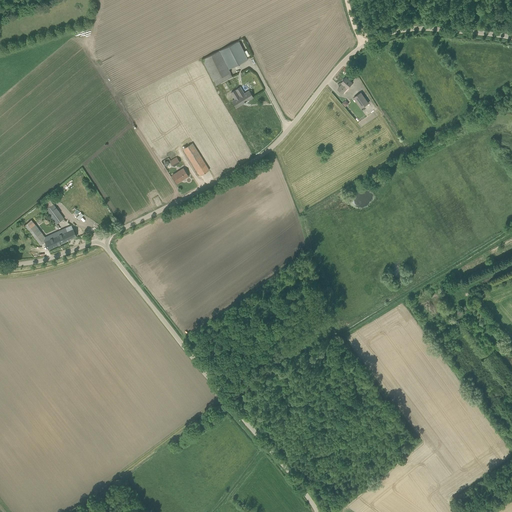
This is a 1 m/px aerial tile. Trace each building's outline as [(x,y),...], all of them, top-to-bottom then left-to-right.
[(214,81),(216,85),(232,77),(230,73),(230,72),(229,69),(248,59),(239,41),(202,59),(213,81),(214,81)] [(343,83),(338,89),(343,93),(348,87),(348,88),(352,82),(346,77),(342,82),(343,83)] [(236,107),(253,97),(249,91),(244,94),(240,87),(231,93),(235,99),(232,101),(236,107)] [(368,103),(361,93),(354,98),(361,108),(368,103)] [(200,176),(209,170),(192,143),(183,149),(200,176)] [(177,183),(188,176),(183,168),(172,175),(177,183)] [(46,209),(56,224),(64,219),(53,204),(46,209)] [(45,241),(47,240),(31,220),(25,225),(41,245),(45,242),(45,241)] [(52,238),(47,240),(45,241),(45,242),(48,249),(76,236),(73,228),(71,225),(65,228),(51,234),(52,238)] [(461,309),(454,314),(457,319),(464,314),(461,309)]
